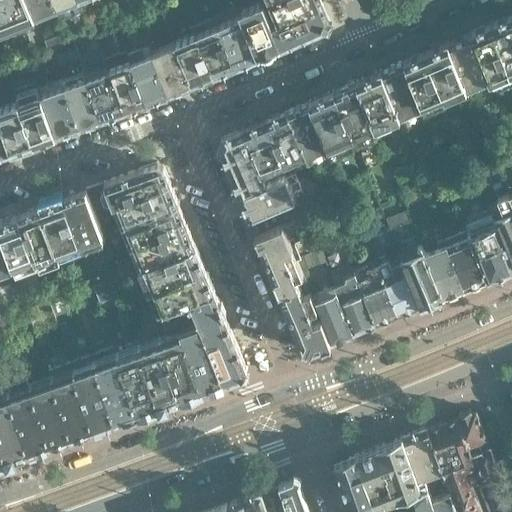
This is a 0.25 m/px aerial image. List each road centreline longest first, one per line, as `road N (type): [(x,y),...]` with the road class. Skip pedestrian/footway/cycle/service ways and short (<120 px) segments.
road 1 (secondary): [(288,391),(0,494)]
road 2 (residential): [(288,391),(180,116)]
road 3 (secondary): [(511,298),(288,391)]
road 4 (secondary): [(300,436),(511,350)]
road 5 (secondary): [(98,511),(300,436)]
road 6 (residential): [(180,116),(368,35)]
road 7 (residential): [(0,181),(180,116)]
